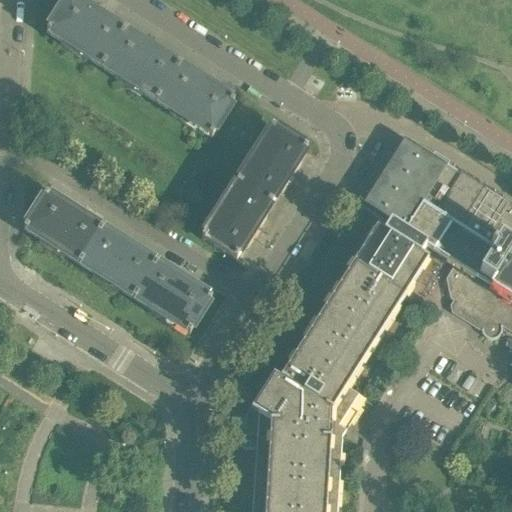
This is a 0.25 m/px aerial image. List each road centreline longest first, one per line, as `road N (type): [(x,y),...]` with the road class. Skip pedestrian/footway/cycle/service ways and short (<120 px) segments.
road 1 (residential): [(133,0),(344,137),(342,153),(254,295)]
road 2 (residential): [(254,295),(3,140)]
road 3 (residential): [(188,405),(0,279)]
road 4 (residential): [(3,140),(11,0)]
road 5 (residential): [(254,295),(188,405)]
